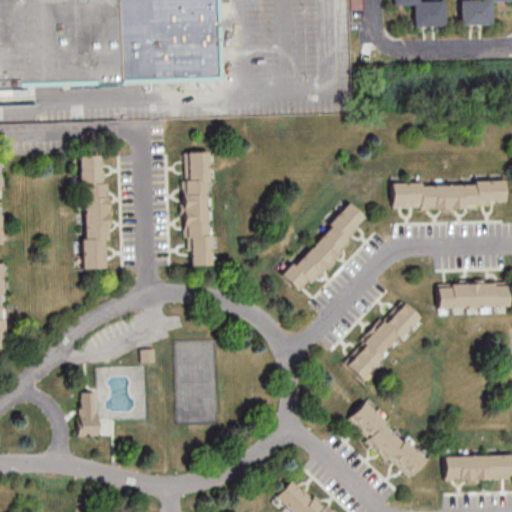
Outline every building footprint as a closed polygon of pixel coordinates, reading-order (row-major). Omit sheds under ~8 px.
[(0,0),(0,84),(220,78),(216,0),(0,0)] [(391,0),(392,5),(413,5),(413,27),(443,26),(442,0),(417,1),(416,0),(391,0)] [(508,1),(508,0),(458,0),(459,0),(459,25),(490,24),(490,2),(508,1)] [(208,151),(183,151),(184,265),(209,265),(208,151)] [(78,154),(82,268),(107,267),(104,154),(78,154)] [(389,183),(390,208),(504,205),(503,180),(389,183)] [(367,220),(348,201),(279,274),(299,293),(367,220)] [(506,307),(506,281),(435,282),(435,308),(506,307)] [(343,365),(361,380),(417,315),(399,299),(343,365)] [(153,349),(141,349),(141,361),(153,360),(153,349)] [(96,391),(77,391),(77,436),(96,436),(96,391)] [(345,418),(408,477),(425,459),(363,400),(345,418)] [(511,454),(442,454),(442,480),(511,480),(511,454)] [(273,496),(290,511),(331,511),(291,475),(273,496)]
